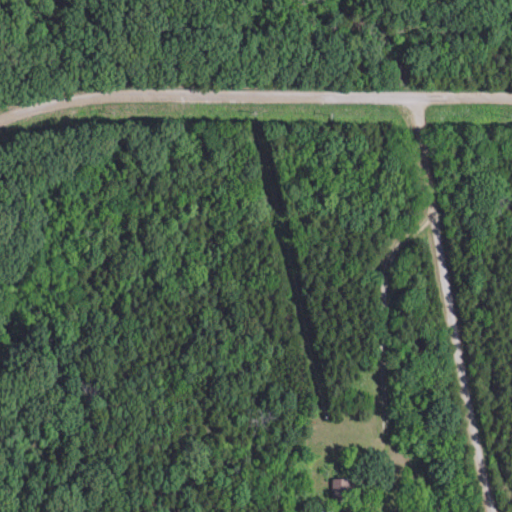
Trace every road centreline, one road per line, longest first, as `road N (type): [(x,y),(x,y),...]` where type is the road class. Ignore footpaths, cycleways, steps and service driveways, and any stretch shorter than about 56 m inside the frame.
road 1 (residential): [(488,511),(414,100)]
road 2 (residential): [(0,130),(129,106),(356,103)]
road 3 (residential): [(357,470),(385,452),(385,257),(433,220)]
